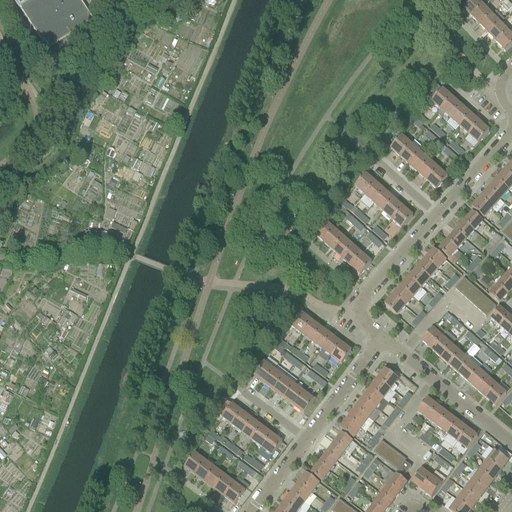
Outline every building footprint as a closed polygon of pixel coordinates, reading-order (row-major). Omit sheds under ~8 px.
[(12,0),(13,2),(18,10),(19,9),(20,11),(20,12),(46,52),(92,22),(77,0),(12,0)] [(473,0),(464,10),(472,19),(483,8),(475,0),(473,0)] [(503,5),(500,7),(506,13),(511,7),(511,6),(507,1),(503,5)] [(472,19),(480,27),(491,16),(483,8),(472,19)] [(491,16),(480,27),(489,36),(500,25),(504,21),(495,12),(491,16)] [(500,25),(489,36),(497,44),(508,34),(510,32),(507,29),(505,31),(500,25)] [(511,37),(508,34),(497,44),(506,53),(511,47),(511,37)] [(451,99),(442,91),(437,87),(426,99),(431,103),(427,108),(431,112),(435,107),(441,112),(451,99)] [(445,115),(450,120),(461,108),(451,99),(441,112),(437,115),(441,119),(445,115)] [(450,120),(459,128),(470,116),(461,108),(450,120)] [(459,128),(469,137),(480,125),(470,116),(459,128)] [(420,117),(417,121),(422,126),(426,122),(420,117)] [(422,126),(417,121),(413,125),(419,130),(422,126)] [(480,125),(469,137),(478,145),(489,133),(480,125)] [(434,126),(429,131),(435,136),(439,131),(434,126)] [(439,131),(435,136),(441,141),(445,137),(439,131)] [(428,133),(424,137),(430,143),(434,138),(428,133)] [(390,150),(400,159),(410,147),(401,138),(390,150)] [(434,138),(430,143),(436,148),(440,144),(434,138)] [(448,147),(455,153),(458,149),(452,143),(448,147)] [(400,159),(409,167),(419,155),(410,147),(400,159)] [(458,149),(455,153),(460,158),(464,154),(458,149)] [(443,154),(448,159),(452,155),(446,150),(443,154)] [(409,167),(418,175),(429,163),(419,155),(409,167)] [(452,155),(448,159),(454,165),(458,160),(452,155)] [(418,175),(427,183),(438,171),(429,163),(418,175)] [(438,171),(427,183),(436,192),(447,180),(438,171)] [(511,179),(504,173),(496,182),(508,193),(511,188),(511,179)] [(355,188),(364,197),(375,185),(365,176),(355,188)] [(496,182),(488,191),(500,202),(508,193),(496,182)] [(364,197),(373,205),(384,193),(375,185),(364,197)] [(488,191),(480,200),(492,211),(500,202),(488,191)] [(373,205),(383,213),(393,201),(384,193),(373,205)] [(492,211),(480,200),(471,209),(484,220),(492,211)] [(383,213),(392,222),(403,210),(393,201),(383,213)] [(344,202),(340,206),(346,211),(347,211),(349,207),(344,202)] [(346,211),(340,206),(336,210),(342,216),(346,211)] [(403,210),(392,222),(401,230),(412,218),(403,210)] [(358,211),(353,216),(359,221),(363,216),(358,211)] [(472,214),(464,224),(473,232),(482,223),(472,214)] [(507,215),(502,220),(507,224),(511,218),(507,215)] [(363,216),(359,221),(365,226),(369,221),(363,216)] [(351,218),(348,222),(354,228),(357,224),(351,218)] [(507,224),(502,220),(497,226),(501,230),(507,224)] [(314,235),(323,244),(334,232),(325,223),(314,235)] [(357,224),(354,228),(360,233),(364,229),(357,224)] [(464,224),(455,233),(465,242),(473,232),(464,224)] [(502,235),(506,239),(511,232),(511,225),(511,224),(502,235)] [(334,232),(323,244),(332,252),(343,240),(346,236),(338,228),(334,232)] [(372,233),(378,238),(381,233),(376,228),(372,233)] [(381,233),(378,238),(383,243),(387,239),(381,233)] [(455,233),(447,242),(457,251),(465,242),(455,233)] [(366,239),(372,244),(376,240),(370,235),(366,239)] [(497,236),(488,245),(493,250),(501,240),(497,236)] [(332,252),(341,260),(352,248),(343,240),(332,252)] [(376,240),(372,244),(378,250),(381,245),(376,240)] [(457,251),(447,242),(439,252),(448,260),(457,251)] [(488,245),(483,251),(488,256),(493,250),(488,245)] [(501,245),(495,251),(495,252),(499,255),(505,249),(501,245)] [(341,260),(350,268),(361,256),(352,248),(341,260)] [(434,251),(425,261),(437,271),(446,262),(434,251)] [(495,251),(489,257),(490,258),(494,261),(499,255),(495,252),(495,251)] [(361,256),(350,268),(360,277),(370,265),(361,256)] [(477,258),(472,264),(476,268),(481,263),(481,262),(477,258)] [(425,261),(417,270),(429,281),(437,271),(425,261)] [(472,264),(466,270),(471,274),(476,268),(472,264)] [(483,265),(478,270),(483,274),(487,269),(483,265)] [(417,270),(409,279),(421,290),(429,281),(417,270)] [(483,274),(478,270),(473,276),(477,280),(483,274)] [(454,277),(449,282),(453,286),(458,280),(454,277)] [(511,283),(505,278),(497,287),(507,296),(511,289),(511,283)] [(409,279),(401,288),(413,299),(421,290),(409,279)] [(454,290),(459,294),(468,283),(464,279),(454,290)] [(453,286),(449,282),(444,288),(448,292),(453,286)] [(459,294),(463,298),(473,287),(468,283),(459,294)] [(463,298),(468,302),(477,292),(473,287),(463,298)] [(507,296),(497,287),(488,296),(498,305),(507,296)] [(401,288),(392,297),(405,308),(413,299),(401,288)] [(468,302),(472,306),(482,296),(477,292),(468,302)] [(438,295),(433,300),(437,304),(442,299),(438,295)] [(472,306),(477,310),(486,300),(482,296),(472,306)] [(405,308),(392,297),(384,306),(396,317),(405,308)] [(437,304),(433,300),(428,306),(432,310),(437,304)] [(477,310),(481,314),(491,304),(486,300),(477,310)] [(491,304),(481,314),(486,318),(495,308),(491,304)] [(490,319),(499,328),(508,318),(499,309),(490,319)] [(67,321),(72,324),(76,317),(65,311),(58,325),(64,328),(67,321)] [(422,313),(417,319),(421,323),(426,317),(422,313)] [(291,328),(301,336),(311,323),(300,315),(291,328)] [(446,322),(452,327),(455,322),(450,318),(446,322)] [(499,328),(509,336),(511,332),(511,321),(508,318),(499,328)] [(421,323),(417,319),(411,325),(416,328),(421,323)] [(455,322),(452,327),(458,332),(461,328),(455,322)] [(301,336),(311,343),(320,330),(311,323),(301,336)] [(422,341),(421,342),(430,351),(441,339),(445,334),(436,326),(432,330),(422,341)] [(311,343),(321,351),(330,338),(320,330),(311,343)] [(480,331),(475,336),(481,341),(485,336),(480,331)] [(464,338),(470,343),(474,339),(468,334),(464,338)] [(321,351),(331,358),(340,345),(330,338),(321,351)] [(430,351),(439,359),(450,347),(441,339),(430,351)] [(474,339),(470,343),(476,349),(480,344),(474,339)] [(280,342),(277,346),(283,351),(284,350),(288,353),(291,349),(281,341),(280,342)] [(489,348),(494,352),(498,348),(493,344),(489,348)] [(340,345),(331,358),(341,366),(350,353),(340,345)] [(283,351),(277,346),(274,350),(280,355),(283,351)] [(439,359),(449,367),(459,355),(450,347),(439,359)] [(498,348),(494,352),(501,358),(504,354),(498,348)] [(292,355),(298,360),(302,355),(295,350),(292,355)] [(483,355),(488,359),(492,355),(487,350),(483,355)] [(302,355),(298,360),(304,365),(308,360),(302,355)] [(449,367),(458,375),(468,363),(459,355),(449,367)] [(492,355),(488,359),(495,365),(498,361),(492,355)] [(286,362),(293,367),(296,363),(290,358),(286,362)] [(267,359),(253,377),(263,385),(277,367),(267,359)] [(296,363),(293,367),(299,372),(302,367),(296,363)] [(458,375),(467,383),(478,371),(468,363),(458,375)] [(312,370),(318,375),(322,370),(315,365),(312,370)] [(478,371),(467,383),(476,391),(487,379),(492,373),(483,365),(478,371)] [(277,367),(263,385),(273,393),(284,379),(287,374),(277,367)] [(501,371),(506,376),(510,371),(505,367),(501,371)] [(322,370),(318,375),(324,380),(328,375),(322,370)] [(384,371),(377,381),(390,391),(397,381),(384,371)] [(306,377),(313,382),(316,378),(310,373),(306,377)] [(316,378),(313,382),(319,387),(322,382),(316,378)] [(273,393),(283,400),(293,387),(284,379),(273,393)] [(476,391),(485,399),(496,387),(487,379),(476,391)] [(377,381),(370,391),(383,401),(388,405),(396,395),(390,391),(377,381)] [(283,400),(293,408),(303,394),(293,387),(283,400)] [(496,387),(485,399),(495,408),(505,396),(496,387)] [(370,391),(362,401),(375,410),(383,401),(370,391)] [(303,394),(293,408),(303,415),(313,402),(303,394)] [(407,394),(402,400),(407,403),(411,397),(407,394)] [(511,403),(507,399),(501,405),(505,409),(511,403)] [(407,403),(402,400),(397,406),(402,410),(407,403)] [(362,401),(355,410),(368,420),(372,414),(377,418),(380,414),(375,410),(362,401)] [(417,413),(427,421),(437,408),(427,401),(417,413)] [(226,402),(217,415),(221,418),(222,419),(232,427),(242,414),(231,406),(230,405),(226,402)] [(427,421),(437,429),(447,416),(437,408),(427,421)] [(355,410),(347,420),(360,430),(368,420),(355,410)] [(392,413),(387,420),(392,423),(396,417),(392,413)] [(232,427),(242,434),(252,422),(242,414),(232,427)] [(437,429),(447,436),(457,424),(447,416),(437,429)] [(360,430),(347,420),(340,430),(353,440),(360,430)] [(392,423),(387,420),(383,426),(387,429),(392,423)] [(242,434),(252,442),(261,429),(252,422),(242,434)] [(447,436),(457,444),(467,431),(457,424),(447,436)] [(405,430),(411,435),(415,430),(408,425),(405,430)] [(252,442),(262,449),(271,437),(261,429),(252,442)] [(467,431),(457,444),(467,452),(477,439),(467,431)] [(211,433),(208,437),(214,442),(218,438),(211,433)] [(377,433),(372,439),(377,443),(382,436),(377,433)] [(341,435),(333,445),(344,453),(350,457),(357,447),(352,443),(349,441),(341,435)] [(422,436),(419,441),(425,445),(429,440),(422,436)] [(214,442),(208,437),(205,441),(211,446),(214,442)] [(262,449),(257,455),(267,463),(272,457),(281,444),(271,437),(262,449)] [(377,443),(372,439),(368,445),(372,449),(377,443)] [(429,440),(425,445),(431,450),(434,444),(429,440)] [(223,446),(229,451),(233,447),(226,442),(223,446)] [(373,454),(378,457),(386,446),(381,443),(373,454)] [(333,445),(326,455),(337,463),(344,453),(333,445)] [(476,445),(471,451),(476,455),(481,449),(476,445)] [(378,457),(383,461),(391,450),(386,446),(378,457)] [(233,447),(229,451),(235,456),(239,451),(233,447)] [(221,449),(218,453),(224,458),(227,454),(221,449)] [(489,449),(482,458),(487,462),(486,463),(500,473),(508,463),(494,452),(489,449)] [(383,461),(388,465),(396,454),(391,450),(383,461)] [(439,456),(445,460),(448,455),(442,451),(439,456)] [(476,455),(471,451),(466,457),(471,461),(476,455)] [(227,454),(224,458),(230,463),(234,459),(227,454)] [(388,465),(393,469),(401,457),(396,454),(388,465)] [(184,469),(194,476),(205,463),(194,455),(184,469)] [(326,455),(319,465),(329,473),(337,463),(326,455)] [(448,455),(445,460),(451,465),(455,460),(448,455)] [(246,457),(242,461),(248,465),(251,461),(246,457)] [(393,469),(398,472),(404,463),(406,461),(401,457),(393,469)] [(434,462),(439,467),(443,462),(437,458),(434,462)] [(365,459),(360,466),(365,469),(369,463),(365,459)] [(249,466),(259,474),(263,468),(253,461),(249,466)] [(443,462),(439,467),(446,472),(450,467),(443,462)] [(194,476),(204,484),(215,470),(205,463),(194,476)] [(404,463),(398,472),(397,473),(403,478),(411,468),(404,463)] [(486,463),(479,473),(493,483),(500,473),(486,463)] [(241,464),(238,469),(244,473),(247,469),(241,464)] [(329,473),(319,465),(311,475),(321,483),(329,473)] [(372,465),(368,471),(372,474),(377,468),(372,465)] [(461,465),(456,471),(461,475),(466,468),(461,465)] [(360,466),(356,471),(360,475),(365,469),(360,466)] [(247,469),(243,474),(249,478),(253,474),(247,469)] [(204,484),(214,491),(224,478),(215,470),(204,484)] [(368,471),(363,477),(367,481),(372,474),(368,471)] [(411,484),(421,492),(430,479),(420,471),(411,484)] [(461,475),(456,471),(451,477),(456,481),(461,475)] [(390,472),(383,482),(388,486),(399,494),(406,485),(398,479),(396,476),(390,472)] [(479,473),(471,483),(485,493),(493,483),(479,473)] [(306,475),(298,485),(311,495),(319,485),(306,475)] [(214,491),(224,499),(234,485),(224,478),(214,491)] [(350,479),(345,485),(350,489),(355,483),(350,479)] [(430,479),(421,492),(431,499),(441,486),(430,479)] [(234,485),(224,499),(234,507),(244,493),(249,487),(239,480),(234,486),(234,485)] [(471,483),(464,493),(478,503),(485,493),(471,483)] [(357,484),(352,490),(356,494),(361,488),(357,484)] [(446,484),(441,491),(446,494),(451,488),(446,484)] [(298,485),(291,495),(304,505),(311,495),(298,485)] [(345,485),(340,491),(345,495),(350,489),(345,485)] [(388,486),(381,496),(391,504),(399,494),(388,486)] [(356,494),(352,490),(347,497),(351,500),(356,494)] [(436,497),(441,501),(446,494),(441,491),(436,497)] [(464,493),(457,502),(469,511),(470,511),(478,503),(464,493)] [(291,495),(284,505),(293,511),(307,511),(309,509),(304,505),(291,495)] [(381,496),(373,506),(380,511),(385,511),(391,504),(381,496)] [(328,499),(324,505),(328,508),(333,502),(328,499)] [(330,511),(337,511),(343,504),(338,500),(330,511)] [(469,511),(457,502),(449,511),(469,511)]
